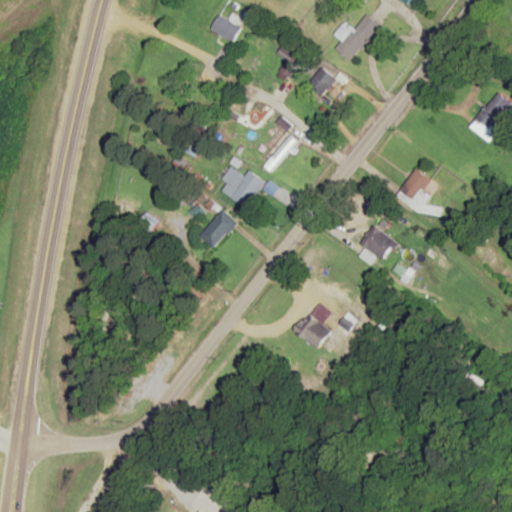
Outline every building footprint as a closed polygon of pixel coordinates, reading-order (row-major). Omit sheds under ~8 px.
[(417,0),(401,0),(411,8),(417,0)] [(355,31),(345,23),(336,36),(343,41),(337,50),(353,62),(381,25),(367,15),(355,31)] [(241,28),(219,16),(211,30),(233,43),(241,28)] [(279,55),(288,61),(278,75),(288,82),(304,59),(284,46),(279,55)] [(310,81),(323,95),(337,82),(323,67),(310,81)] [(490,142),(511,114),(511,102),(499,92),(471,127),(490,142)] [(224,191),(246,208),(263,185),(249,175),(247,178),(233,167),(223,180),(229,184),(224,191)] [(432,199),(424,192),(432,181),(418,169),(399,194),(422,212),(432,199)] [(239,224),(225,211),(201,235),(215,249),(239,224)] [(366,246),(384,261),(398,244),(379,229),(366,246)] [(295,332),(321,349),(333,330),(307,314),(295,332)]
